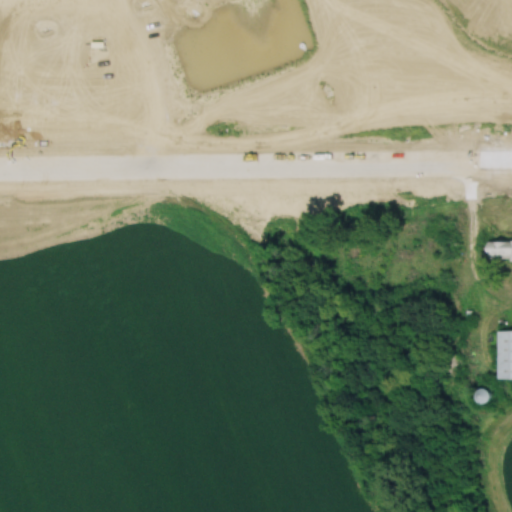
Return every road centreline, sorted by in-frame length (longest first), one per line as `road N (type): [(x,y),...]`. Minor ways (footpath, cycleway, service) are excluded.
road 1 (tertiary): [(511,159),(0,166)]
road 2 (residential): [(0,10),(120,0)]
